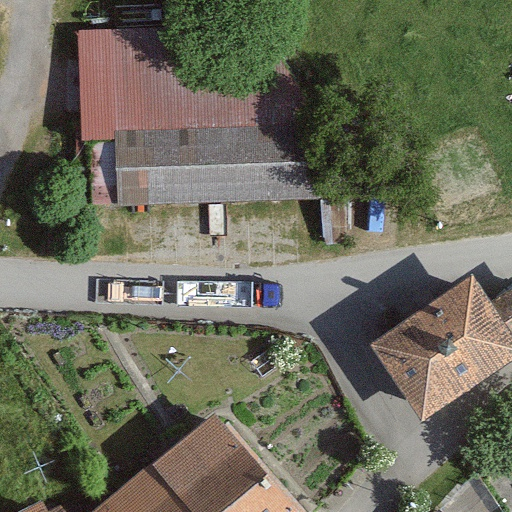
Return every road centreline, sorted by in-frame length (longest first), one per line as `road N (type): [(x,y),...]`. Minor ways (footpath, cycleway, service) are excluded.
road 1 (residential): [(0,278),(185,297),(329,290)]
road 2 (residential): [(329,290),(511,269)]
road 3 (residential): [(329,290),(393,458)]
road 4 (residential): [(511,381),(393,458)]
